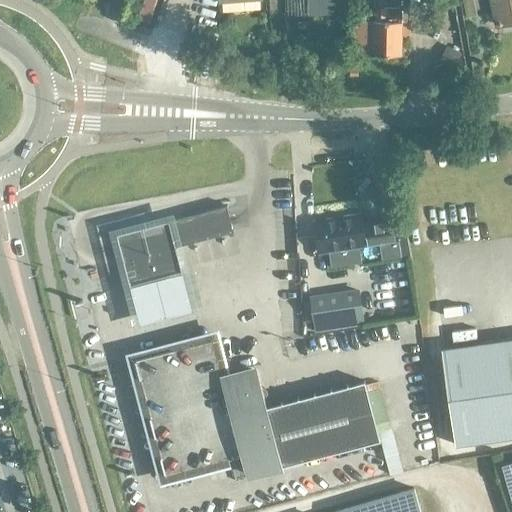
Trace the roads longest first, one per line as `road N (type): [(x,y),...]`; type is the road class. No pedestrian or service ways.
road 1 (primary): [(98,511),(3,172)]
road 2 (unclassified): [(255,119),(351,122),(511,104)]
road 3 (primary): [(0,274),(71,511)]
road 4 (residential): [(255,119),(42,85)]
road 5 (residential): [(41,131),(255,119)]
